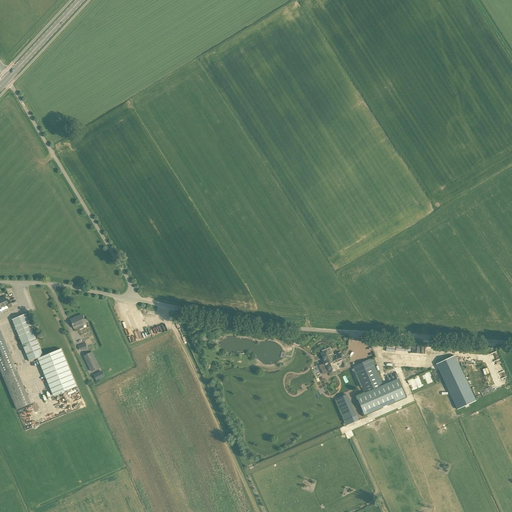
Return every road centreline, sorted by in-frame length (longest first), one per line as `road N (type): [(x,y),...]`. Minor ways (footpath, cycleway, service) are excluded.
road 1 (unclassified): [(511,343),(289,328),(139,300)]
road 2 (unclassified): [(139,300),(7,77)]
road 3 (unclassified): [(139,300),(61,283),(0,282)]
